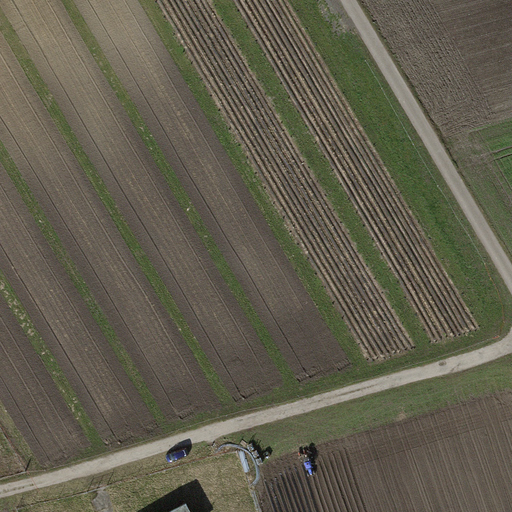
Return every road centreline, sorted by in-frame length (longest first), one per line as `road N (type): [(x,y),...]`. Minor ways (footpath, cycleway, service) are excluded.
road 1 (track): [(0,498),(209,443),(511,344)]
road 2 (track): [(344,0),(511,279)]
